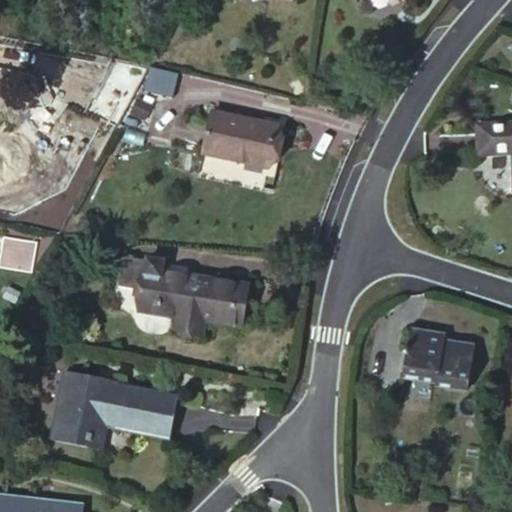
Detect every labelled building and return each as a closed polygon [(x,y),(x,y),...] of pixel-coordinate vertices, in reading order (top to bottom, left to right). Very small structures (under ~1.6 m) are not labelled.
[(203,156),(239,163),(241,154),(270,161),(276,125),(211,113),(203,156)] [(511,124),(486,125),(486,156),(511,154),(511,124)] [(269,168),(270,161),(241,154),(239,163),(269,168)] [(0,260),(0,268),(34,272),(37,242),(3,237),(0,260)] [(166,276),(168,267),(148,262),(148,265),(124,260),(121,262),(117,288),(119,291),(142,295),(138,316),(176,323),(173,331),(201,337),(204,323),(233,329),(241,290),(166,276)] [(444,337),(412,333),(409,346),(405,345),(404,350),(409,351),(405,375),(437,380),(437,384),(468,389),(474,348),(443,344),(444,337)] [(97,380),(62,373),(48,443),(83,450),(88,424),(101,426),(166,439),(173,401),(109,388),(96,385),(97,380)] [(110,382),(97,380),(96,385),(109,388),(110,382)] [(88,424),(83,450),(96,453),(101,426),(88,424)] [(5,498),(0,497),(0,511),(79,511),(80,507),(17,500),(16,505),(4,503),(5,498)]
